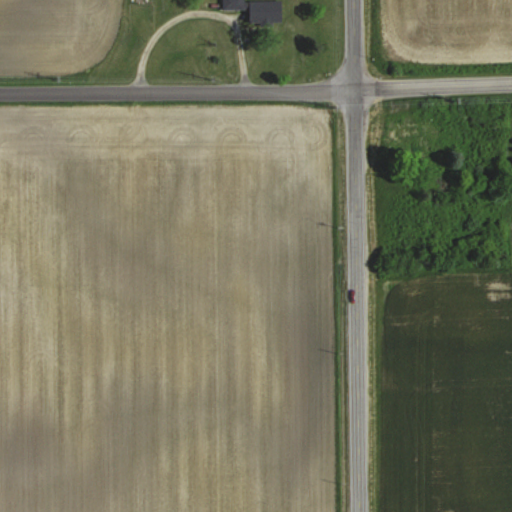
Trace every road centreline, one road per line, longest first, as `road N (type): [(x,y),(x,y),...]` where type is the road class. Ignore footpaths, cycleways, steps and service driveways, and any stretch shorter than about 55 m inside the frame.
road 1 (residential): [(0,90),(511,82)]
road 2 (primary): [(359,511),(353,0)]
